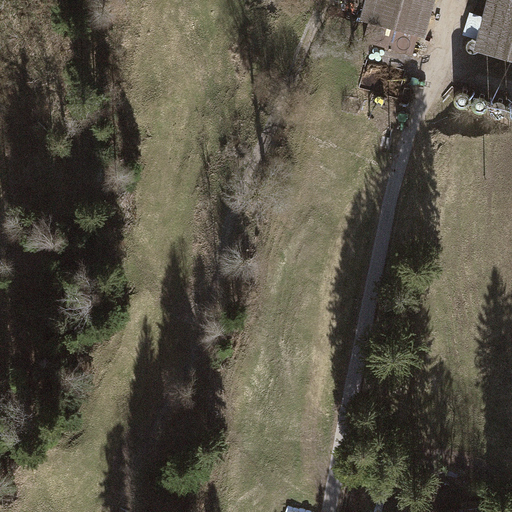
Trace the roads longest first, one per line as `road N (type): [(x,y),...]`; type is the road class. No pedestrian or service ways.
road 1 (track): [(103,511),(184,350),(251,160),(321,0)]
road 2 (unclassified): [(458,0),(407,136),(325,511)]
